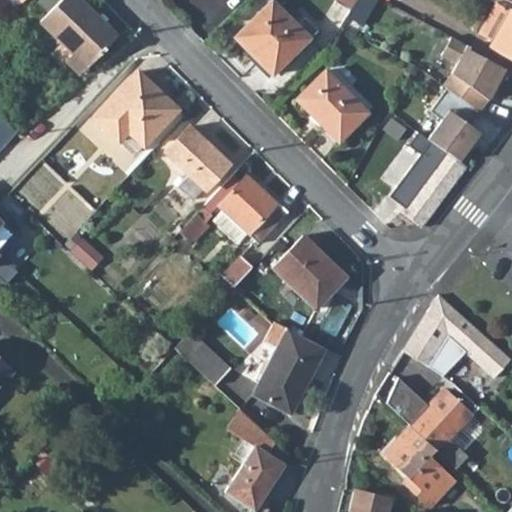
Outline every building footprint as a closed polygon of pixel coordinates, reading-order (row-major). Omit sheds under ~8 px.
[(78,0),(62,0),(41,22),(74,54),(66,62),(79,75),(117,37),(78,0)] [(272,0),(271,0),(235,38),(273,78),(312,39),(272,0)] [(497,3),(480,33),(494,41),(511,11),(497,3)] [(494,41),(491,46),(511,58),(511,11),(494,41)] [(324,70),(295,98),(338,142),(367,113),(324,70)] [(138,72),(94,119),(134,156),(178,111),(138,72)] [(461,133),(445,153),(465,168),(511,104),(511,96),(492,82),(481,96),(490,103),(465,135),(461,133)] [(0,148),(15,133),(0,117),(0,148)] [(190,127),(165,153),(205,191),(229,166),(190,127)] [(401,213),(421,228),(465,168),(445,153),(434,145),(424,157),(436,166),(424,182),(410,171),(388,198),(404,209),(401,213)] [(218,207),(222,211),(245,234),(258,245),(288,214),(247,176),(218,207)] [(245,234),(222,211),(213,221),(237,243),(245,234)] [(196,214),(178,233),(190,245),(209,226),(196,214)] [(0,222),(0,281),(5,287),(18,274),(0,256),(16,238),(0,222)] [(94,269),(108,251),(79,228),(65,246),(94,269)] [(302,235),(272,267),(316,309),(346,278),(302,235)] [(220,276),(232,287),(252,266),(240,255),(220,276)] [(426,311),(402,351),(427,368),(443,378),(466,353),(493,376),(510,358),(462,315),(438,293),(426,311)] [(299,390),(321,353),(273,325),(270,330),(264,340),(278,348),(250,395),(281,413),(296,387),(299,390)] [(191,331),(175,349),(216,387),(232,370),(191,331)] [(0,362),(0,386),(12,373),(0,362)] [(446,439),(476,408),(453,385),(445,393),(443,390),(428,406),(397,379),(385,404),(407,426),(434,451),(434,452),(454,470),(466,457),(446,439)] [(434,451),(407,426),(381,453),(406,477),(400,482),(425,507),(450,481),(426,459),(434,451)] [(255,446),(226,492),(255,511),(260,503),(265,505),(278,484),(274,480),(284,465),(255,446)] [(384,511),(388,494),(352,489),(347,511),(384,511)]
